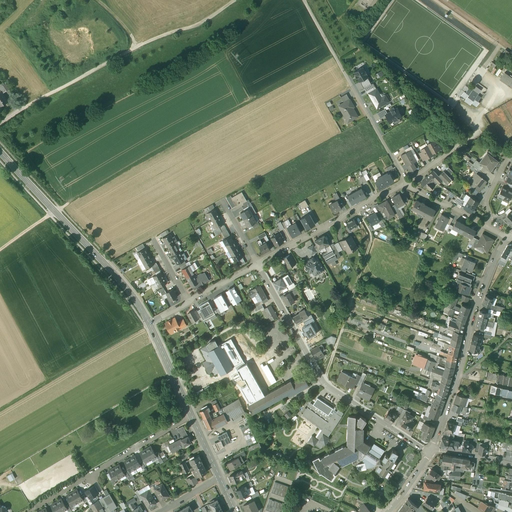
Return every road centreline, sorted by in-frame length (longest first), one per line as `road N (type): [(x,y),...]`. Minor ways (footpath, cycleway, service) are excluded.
road 1 (track): [(59,215),(121,172),(334,56)]
road 2 (residential): [(431,450),(322,381),(256,264)]
road 3 (secondary): [(148,323),(135,298),(0,149)]
road 4 (residential): [(431,450),(477,303),(507,239)]
road 5 (residential): [(192,416),(31,510)]
road 6 (track): [(323,382),(370,242),(356,209)]
road 7 (track): [(151,327),(0,412)]
road 8 (residential): [(256,264),(405,180)]
